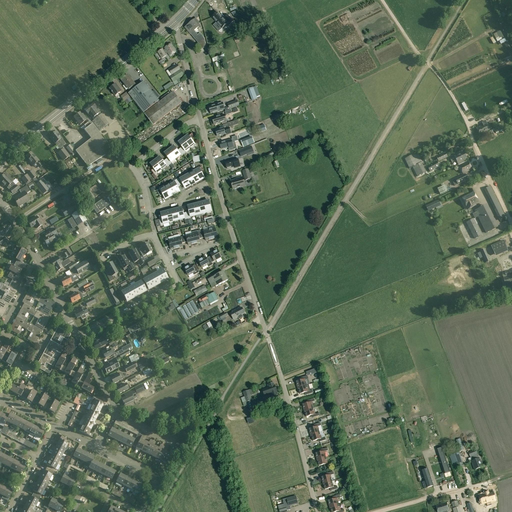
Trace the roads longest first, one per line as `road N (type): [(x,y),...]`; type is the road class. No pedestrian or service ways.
road 1 (track): [(429,64),(267,336)]
road 2 (unclassified): [(317,511),(224,210)]
road 3 (residential): [(511,226),(463,114),(381,0)]
road 4 (secondary): [(0,164),(172,24)]
road 5 (residential): [(79,339),(0,197)]
road 6 (residential): [(149,212),(136,161),(199,118)]
road 7 (residential): [(79,339),(176,282),(170,270)]
